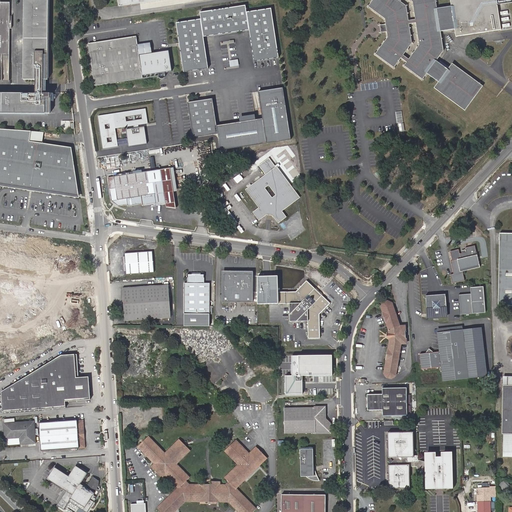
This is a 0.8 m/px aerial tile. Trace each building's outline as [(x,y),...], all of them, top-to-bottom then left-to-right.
[(23,0),(23,81),(35,81),(42,81),(47,81),(47,0),(23,0)] [(409,21),(406,6),(397,0),(373,0),(368,7),(385,19),(386,25),(387,32),(387,38),(375,54),(394,68),(401,58),(403,55),(412,43),(409,24),(409,21)] [(437,9),(435,0),(410,0),(413,2),(416,20),(409,21),(409,24),(416,23),(419,45),(409,59),(403,55),(401,58),(406,63),(404,66),(422,80),(426,74),(438,82),(434,88),(465,110),(483,86),(452,64),(448,69),(436,61),(444,51),(440,32),(455,30),(456,37),(501,30),(496,0),(450,0),(451,6),(437,9)] [(9,4),(0,3),(0,68),(1,69),(1,81),(8,82),(9,29),(9,17),(9,4)] [(175,22),(183,71),(208,68),(203,37),(250,30),(255,61),(279,57),(272,8),(247,11),(246,5),(199,12),(200,18),(175,22)] [(143,78),(136,36),(88,44),(95,86),(143,78)] [(172,71),(169,51),(139,56),(142,76),(172,71)] [(212,95),(187,99),(193,137),(218,133),(220,151),(292,140),(283,84),(259,88),(263,119),(257,120),(241,122),(216,126),(212,95)] [(22,94),(0,94),(0,113),(49,114),(49,94),(47,94),(42,94),(34,94),(22,94)] [(148,123),(146,109),(113,113),(99,116),(103,148),(118,146),(116,128),(134,125),(135,128),(127,129),(127,134),(129,146),(148,144),(146,132),(145,126),(139,127),(139,125),(148,123)] [(256,114),(240,116),(241,122),(257,120),(256,114)] [(31,132),(0,129),(0,183),(79,196),(72,148),(29,141),(31,132)] [(259,219),(265,214),(273,215),(278,221),(284,217),(280,211),(298,197),(277,169),(269,159),(258,167),(266,177),(248,191),(261,208),(255,213),(259,219)] [(176,203),(171,169),(161,170),(108,178),(111,202),(113,202),(118,206),(117,207),(127,206),(127,207),(142,205),(142,207),(156,205),(156,206),(166,205),(176,203)] [(511,233),(499,233),(498,306),(511,306),(511,233)] [(481,267),(476,246),(466,248),(467,252),(461,254),(460,249),(451,251),(454,261),(452,261),(455,273),(451,274),(453,283),(466,280),(464,271),(481,267)] [(152,251),(124,254),(126,274),(154,272),(152,251)] [(223,302),(245,302),(252,302),(252,291),(250,291),(250,273),(224,273),(224,291),(223,291),(223,302)] [(184,283),(184,314),(209,314),(210,283),(204,283),(204,275),(187,275),(187,283),(184,283)] [(278,276),(258,276),(258,304),(278,304),(278,293),(278,276)] [(295,292),(278,293),(278,304),(289,303),(289,322),(307,321),(308,338),(320,338),(319,314),(329,303),(306,281),(295,292)] [(167,285),(123,288),(125,320),(170,317),(167,285)] [(460,314),(484,312),(482,285),(469,286),(470,293),(459,294),(460,314)] [(449,315),(447,296),(444,296),(443,293),(423,295),(425,318),(449,315)] [(395,375),(401,343),(400,327),(400,326),(392,303),(387,301),(383,302),(381,306),(383,311),(381,312),(385,322),(386,322),(389,329),(389,332),(389,333),(387,334),(387,337),(389,338),(389,342),(388,349),(387,348),(384,360),(386,360),(383,373),(386,377),(391,378),(395,375)] [(468,378),(463,330),(462,330),(437,332),(439,352),(434,352),(429,348),(425,353),(419,354),(421,369),(441,367),(442,381),(468,378)] [(51,403),(65,402),(90,400),(89,377),(76,378),(75,355),(62,355),(2,391),(3,412),(51,408),(51,403)] [(332,355),(292,356),(292,375),(285,376),(285,394),(302,394),(302,376),(332,375),(332,355)] [(511,377),(502,377),(502,386),(511,385),(511,377)] [(511,385),(502,386),(501,434),(503,434),(503,457),(511,457),(511,385)] [(382,394),(367,395),(367,410),(382,410),(383,416),(407,415),(406,388),(382,388),(382,394)] [(325,407),(284,408),(285,434),(330,432),(330,422),(325,418),(325,407)] [(81,429),(83,426),(83,420),(39,423),(41,451),(85,448),(84,442),(81,439),(81,429)] [(20,445),(35,443),(34,421),(5,423),(5,439),(20,438),(20,445)] [(389,476),(389,479),(389,489),(409,488),(408,466),(420,466),(420,460),(419,456),(413,456),(412,432),(387,432),(388,443),(388,446),(388,457),(390,457),(390,459),(388,461),(390,464),(390,465),(389,465),(389,476)] [(148,437),(138,447),(155,464),(151,467),(162,478),(165,475),(178,488),(157,508),(161,511),(174,511),(185,501),(195,501),(195,500),(218,500),(218,502),(228,502),(238,511),(252,511),(256,509),(236,489),(267,458),(256,447),(249,454),(235,441),(225,451),(238,465),(225,479),(229,482),(226,485),(220,485),(220,482),(212,482),(211,485),(189,485),(186,481),(189,478),(176,464),(190,450),(179,440),(165,454),(148,437)] [(302,472),(305,477),(306,478),(307,479),(308,479),(310,480),(311,480),(312,481),(314,481),(316,481),(319,481),(318,479),(317,477),(316,474),(314,470),(313,467),(312,464),(311,461),(311,458),(311,455),(310,452),(310,446),(299,447),(300,466),(302,472)] [(452,454),(444,454),(444,458),(435,458),(435,454),(427,454),(427,462),(420,460),(420,466),(420,469),(427,469),(428,487),(453,487),(452,454)] [(65,500),(68,503),(70,501),(80,507),(79,509),(84,511),(85,511),(96,496),(92,493),(93,492),(96,494),(99,489),(99,487),(97,486),(98,484),(97,483),(98,480),(93,477),(86,487),(88,488),(86,490),(83,487),(92,474),(81,467),(74,479),(57,468),(50,479),(70,492),(65,500)] [(503,491),(508,486),(503,481),(498,486),(503,491)] [(477,488),(477,503),(490,502),(490,497),(495,497),(495,487),(477,488)] [(325,511),(325,495),(281,495),(281,511),(325,511)] [(490,511),(490,502),(477,503),(477,511),(490,511)]
